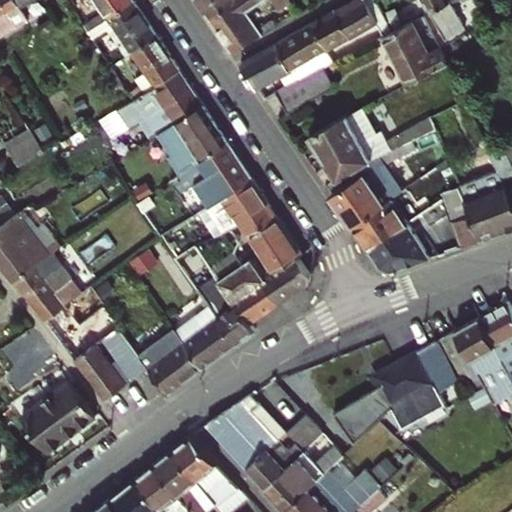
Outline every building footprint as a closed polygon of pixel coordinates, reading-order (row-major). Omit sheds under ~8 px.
[(52,8),(46,0),(0,0),(0,35),(1,38),(52,8)] [(104,0),(114,15),(136,1),(135,0),(104,0)] [(199,0),(211,16),(234,0),(199,0)] [(234,0),(211,16),(234,49),(278,25),(274,18),(260,25),(246,7),(256,0),(275,0),(280,7),(292,0),(234,0)] [(369,0),(352,0),(314,21),(330,49),(381,21),(369,0)] [(457,0),(428,0),(449,36),(470,24),(457,0)] [(136,1),(114,15),(136,50),(159,35),(136,1)] [(88,24),(92,29),(107,20),(104,14),(88,24)] [(395,26),(386,30),(412,77),(451,56),(443,43),(430,49),(411,17),(395,26)] [(107,20),(92,29),(95,36),(111,26),(107,20)] [(335,58),(330,49),(314,21),(279,39),(279,41),(300,78),(324,64),(335,58)] [(159,35),(136,50),(134,52),(147,70),(137,77),(146,92),(182,70),(159,35)] [(355,47),(360,57),(384,44),(379,35),(355,47)] [(279,41),(242,62),(252,75),(259,86),(281,75),(287,85),(300,78),(279,41)] [(324,64),(300,78),(287,85),(277,90),(288,109),(335,84),(324,64)] [(182,70),(146,92),(134,99),(156,135),(163,131),(205,104),(182,70)] [(468,94),(461,97),(471,117),(478,115),(468,94)] [(452,116),(447,103),(431,109),(437,122),(452,116)] [(195,165),(202,161),(230,141),(205,104),(163,131),(178,154),(173,157),(183,172),(195,165)] [(321,148),(340,178),(411,137),(437,122),(431,109),(383,137),(363,104),(311,133),(314,137),(312,141),(316,148),(321,148)] [(27,161),(51,146),(36,123),(12,138),(27,161)] [(411,137),(340,178),(345,185),(333,193),(354,224),(392,196),(401,189),(383,163),(415,144),(411,137)] [(230,141),(202,161),(226,197),(254,178),(230,141)] [(464,245),(511,226),(511,160),(510,156),(505,142),(492,147),(497,164),(461,177),(442,183),(445,191),(464,245)] [(199,171),(195,165),(183,172),(181,174),(185,180),(199,171)] [(230,231),(244,225),(273,206),(254,178),(226,197),(190,218),(197,230),(215,219),(225,233),(230,231)] [(170,181),(156,190),(168,208),(183,199),(170,181)] [(0,202),(0,203),(12,218),(25,207),(14,191),(0,202)] [(392,196),(354,224),(370,246),(393,231),(397,237),(413,227),(406,216),(392,196)] [(0,227),(0,257),(15,278),(17,280),(55,252),(61,247),(33,211),(28,205),(25,207),(12,218),(0,227)] [(279,215),(273,206),(244,225),(250,234),(279,215)] [(279,215),(250,234),(277,271),(299,256),(304,252),(290,232),(279,215)] [(393,231),(370,246),(382,264),(391,269),(433,256),(413,227),(397,237),(393,231)] [(203,292),(209,300),(238,342),(257,329),(251,321),(222,280),(196,243),(178,256),(190,272),(203,292)] [(136,253),(142,270),(164,262),(158,245),(136,253)] [(17,280),(46,319),(69,303),(84,292),(73,277),(57,287),(46,272),(61,261),(55,252),(17,280)] [(310,271),(299,256),(277,271),(264,279),(279,302),(308,281),(310,271)] [(257,284),(264,279),(251,260),(246,263),(253,272),(250,274),(257,284)] [(279,302),(264,279),(257,284),(250,274),(253,272),(246,263),(244,264),(222,280),(251,321),(279,302)] [(203,292),(190,272),(180,279),(193,298),(203,292)] [(238,342),(209,300),(196,310),(197,312),(203,320),(182,336),(204,367),(238,342)] [(511,302),(511,300),(481,316),(505,359),(511,354),(511,302)] [(86,327),(69,303),(46,319),(76,358),(101,340),(106,337),(113,332),(123,324),(112,308),(86,327)] [(203,320),(197,312),(176,327),(176,328),(182,336),(203,320)] [(481,316),(456,329),(482,377),(484,381),(493,396),(507,389),(511,398),(511,371),(505,359),(481,316)] [(123,324),(113,332),(127,349),(136,342),(123,324)] [(204,367),(182,336),(176,328),(143,353),(149,361),(155,369),(171,392),(204,367)] [(482,377),(456,329),(443,336),(469,384),(482,377)] [(130,379),(101,340),(76,358),(101,392),(106,398),(130,379)] [(74,378),(23,413),(51,450),(100,416),(74,378)] [(210,421),(250,465),(275,442),(289,429),(253,392),(210,421)] [(194,433),(174,448),(218,502),(240,484),(194,433)] [(250,465),(270,487),(310,449),(300,439),(286,453),(275,442),(250,465)] [(270,487),(288,507),(318,479),(347,453),(338,443),(322,458),(311,448),(310,449),(270,487)] [(157,461),(196,511),(205,511),(218,502),(174,448),(157,461)] [(196,511),(157,461),(138,476),(161,508),(164,511),(196,511)] [(112,497),(122,511),(156,511),(161,508),(138,476),(112,497)] [(362,511),(375,511),(374,511),(390,496),(381,488),(360,509),(362,511)] [(122,511),(112,497),(92,511),(122,511)]
